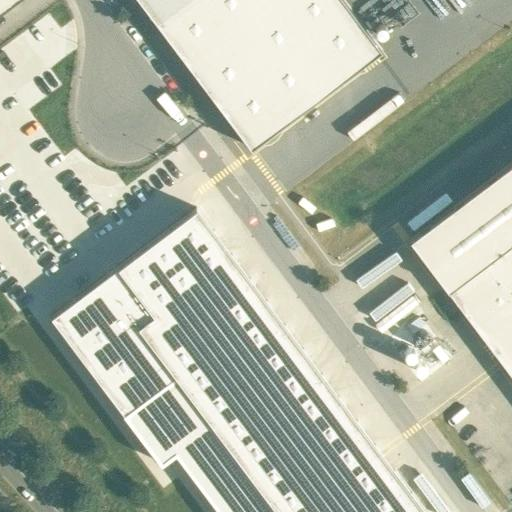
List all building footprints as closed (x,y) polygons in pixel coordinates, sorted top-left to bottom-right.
[(0,0),(0,14),(20,0),(0,0)] [(144,0),(252,143),(382,45),(347,0),(144,0)] [(511,162),(411,239),(511,371),(511,162)] [(389,338),(412,369),(431,355),(408,324),(389,338)] [(511,511),(511,500),(501,511),(511,511)]
